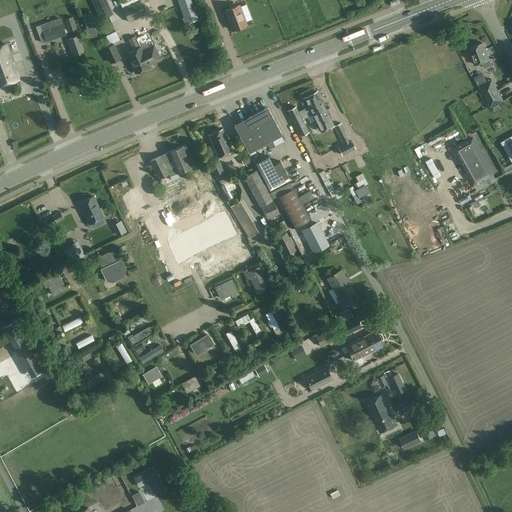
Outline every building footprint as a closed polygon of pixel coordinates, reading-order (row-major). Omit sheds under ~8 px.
[(122,7),(125,14),(129,22),(146,15),(138,0),(137,0),(138,0),(122,7)] [(192,0),(177,0),(183,17),(196,12),(192,0)] [(98,9),(102,18),(113,13),(109,4),(98,9)] [(239,5),(225,11),(232,30),(247,24),(239,5)] [(91,38),(98,35),(90,12),(83,15),(91,38)] [(73,16),(64,19),(68,31),(77,29),(73,16)] [(62,24),(60,18),(42,25),(44,31),(43,31),(44,35),(40,36),(42,42),(66,34),(62,24)] [(120,37),(125,34),(122,28),(116,31),(120,37)] [(140,46),(135,35),(127,39),(132,50),(140,46)] [(78,36),(68,39),(73,55),(84,51),(78,36)] [(482,42),(468,48),(474,64),(482,61),(484,68),(491,65),(489,58),(482,42)] [(6,44),(0,45),(0,85),(19,79),(6,44)] [(120,59),(113,44),(105,49),(111,63),(120,59)] [(146,44),(141,47),(149,64),(160,59),(154,45),(148,47),(146,44)] [(149,64),(141,47),(140,46),(126,53),(135,73),(150,66),(149,64)] [(477,77),(471,59),(464,62),(470,79),(477,77)] [(467,71),(455,75),(460,89),(472,85),(467,71)] [(490,106),(503,99),(491,79),(479,86),(490,106)] [(466,93),(468,98),(474,95),(477,104),(483,101),(475,82),(469,85),(471,90),(466,93)] [(296,106),(288,110),(300,136),(307,133),(309,132),(302,119),(308,116),(326,108),(317,91),(304,98),(308,107),(299,111),(296,106)] [(473,119),(490,111),(486,104),(469,112),(473,119)] [(275,145),(272,139),(281,134),(267,107),(235,124),(249,151),(262,144),(265,150),(275,145)] [(326,108),(308,116),(311,122),(315,120),(321,132),(334,126),(328,113),(326,108)] [(351,141),(350,141),(341,123),(334,126),(343,144),(338,147),(342,155),(355,149),(351,141)] [(485,132),(481,124),(472,128),(476,137),(485,132)] [(232,151),(222,128),(209,134),(218,156),(232,151)] [(331,153),(338,150),(336,146),(327,151),(320,136),(313,139),(323,160),(333,155),(331,153)] [(472,138),(455,148),(474,183),(492,173),(472,138)] [(191,159),(186,145),(183,146),(182,146),(168,151),(169,152),(160,155),(150,161),(158,178),(169,173),(170,175),(172,180),(187,173),(185,169),(191,167),(189,161),(191,159)] [(500,167),(511,163),(508,153),(497,157),(500,167)] [(246,155),(241,158),(244,165),(252,161),(249,157),(247,158),(246,155)] [(267,156),(254,163),(269,190),(289,179),(280,162),(272,166),(267,156)] [(229,180),(219,159),(209,164),(217,181),(219,180),(221,184),(229,180)] [(330,176),(335,173),(330,165),(325,167),(330,176)] [(260,207),(262,206),(272,200),(257,170),(244,177),(260,207)] [(358,188),(365,184),(367,183),(364,178),(362,173),(355,176),(358,181),(355,183),(353,184),(356,189),(358,188)] [(227,192),(223,184),(219,186),(226,201),(231,199),(227,192)] [(173,192),(179,209),(193,204),(187,187),(173,192)] [(295,188),(275,197),(296,238),(315,228),(302,202),(313,197),(310,191),(299,196),(295,188)] [(103,217),(93,196),(79,202),(89,223),(103,217)] [(238,201),(253,232),(263,227),(248,196),(238,201)] [(280,214),(272,200),(262,206),(269,219),(280,214)] [(56,223),(64,219),(60,212),(52,216),(56,223)] [(154,224),(162,232),(169,225),(161,217),(154,224)] [(214,223),(223,242),(234,237),(225,218),(214,223)] [(214,223),(203,229),(212,248),(223,242),(214,223)] [(203,229),(192,234),(202,253),(212,248),(203,229)] [(244,256),(257,249),(248,230),(235,237),(244,256)] [(275,238),(285,256),(296,250),(286,232),(275,238)] [(192,234),(182,239),(191,258),(202,253),(192,234)] [(182,239),(171,245),(180,263),(191,258),(182,239)] [(78,240),(66,246),(74,262),(86,256),(79,244),(78,240)] [(121,245),(103,251),(108,265),(107,266),(113,283),(121,281),(119,275),(134,270),(128,253),(124,254),(121,245)] [(226,247),(207,253),(212,266),(230,261),(226,247)] [(269,285),(260,265),(244,273),(247,280),(250,278),(256,291),(269,285)] [(329,291),(334,300),(337,298),(342,306),(357,297),(341,270),(328,278),(334,288),(329,291)] [(54,296),(67,289),(58,273),(42,281),(46,287),(48,286),(54,296)] [(232,297),(240,294),(232,278),(215,286),(221,299),(231,294),(232,297)] [(0,306),(5,309),(12,296),(0,290),(0,306)] [(127,306),(130,314),(148,305),(144,297),(127,306)] [(117,302),(119,307),(125,305),(123,299),(117,302)] [(276,306),(271,309),(282,329),(288,327),(276,306)] [(62,310),(65,317),(71,315),(68,307),(62,310)] [(349,308),(334,315),(338,322),(352,315),(349,308)] [(68,320),(70,326),(89,318),(87,312),(68,320)] [(247,313),(234,320),(237,325),(248,319),(256,334),(261,331),(253,317),(250,318),(247,313)] [(94,323),(103,318),(100,314),(92,318),(94,323)] [(26,368),(43,358),(21,316),(3,327),(26,368)] [(344,336),(362,327),(357,317),(339,326),(344,336)] [(138,337),(158,327),(155,321),(135,332),(138,337)] [(97,328),(79,340),(83,347),(102,336),(97,328)] [(329,329),(315,337),(320,346),(334,339),(329,329)] [(346,346),(341,348),(344,354),(348,351),(353,361),(384,345),(381,340),(383,339),(383,337),(381,333),(379,332),(378,333),(376,330),(345,345),(346,346)] [(193,343),(190,345),(196,355),(199,353),(212,345),(206,335),(193,343)] [(127,337),(122,340),(132,358),(137,355),(127,337)] [(147,358),(169,345),(165,339),(149,349),(144,342),(139,345),(147,358)] [(90,356),(98,352),(95,345),(87,348),(90,356)] [(300,345),(291,350),(297,360),(305,355),(300,345)] [(338,347),(327,353),(329,356),(340,351),(338,347)] [(164,355),(159,358),(162,363),(167,360),(164,355)] [(119,359),(100,371),(104,377),(123,366),(119,359)] [(148,384),(162,375),(156,366),(143,374),(148,384)] [(265,373),(261,366),(255,369),(259,377),(265,373)] [(333,380),(326,367),(305,378),(312,391),(333,380)] [(405,390),(399,376),(398,373),(391,377),(398,393),(405,390)] [(186,393),(200,385),(195,375),(181,383),(186,393)] [(388,384),(384,375),(377,378),(382,387),(388,384)] [(227,380),(221,384),(225,391),(232,388),(227,380)] [(382,394),(366,401),(380,431),(396,424),(382,394)] [(425,439),(435,434),(428,419),(418,423),(425,439)] [(405,448),(421,442),(417,430),(404,435),(401,438),(405,448)] [(153,468),(134,478),(139,486),(148,481),(156,496),(165,491),(153,468)] [(340,496),(338,490),(330,494),(333,499),(340,496)]
